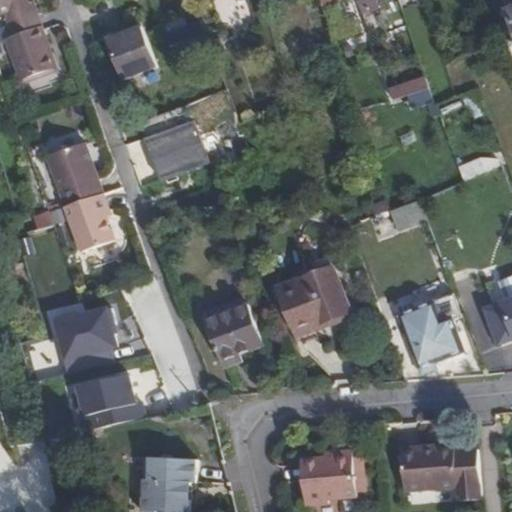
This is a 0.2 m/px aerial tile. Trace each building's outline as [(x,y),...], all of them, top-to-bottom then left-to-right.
[(0,0),(0,10),(3,9),(12,33),(4,36),(21,82),(60,68),(35,0),(32,0),(30,1),(21,4),(19,0),(0,0)] [(337,0),(324,0),(329,13),(340,9),(337,0)] [(358,0),(364,15),(385,7),(382,0),(358,0)] [(511,0),(502,0),(511,26),(511,0)] [(201,20),(165,34),(170,48),(207,35),(201,20)] [(227,21),(217,24),(217,26),(222,38),(232,34),(227,21)] [(158,63),(143,23),(111,35),(126,75),(158,63)] [(428,78),(392,86),(394,98),(430,90),(428,78)] [(139,117),(120,123),(121,126),(140,119),(139,117)] [(149,144),(140,119),(121,126),(130,150),(149,144)] [(110,207),(87,143),(50,156),(83,250),(115,238),(107,216),(104,209),(110,207)] [(495,153),(460,167),(466,181),(500,167),(495,153)] [(382,203),(385,215),(400,209),(397,199),(382,203)] [(0,251),(14,246),(11,237),(0,241),(0,251)] [(255,294),(267,290),(247,240),(237,244),(255,294)] [(356,311),(338,265),(285,286),(305,335),(325,328),(324,324),(356,311)] [(458,321),(467,317),(459,295),(406,314),(427,372),(440,368),(439,363),(470,351),(458,321)] [(511,299),(487,309),(500,347),(511,342),(511,299)] [(252,301),(234,309),(249,350),(268,343),(252,301)] [(246,351),(249,350),(234,309),(210,317),(225,359),(246,351)] [(60,314),(63,369),(118,366),(115,311),(60,314)] [(248,357),(246,351),(225,359),(228,365),(248,357)] [(79,384),(84,414),(138,406),(133,376),(79,384)] [(456,499),(482,496),(479,448),(455,450),(455,447),(403,450),(406,488),(455,484),(456,499)] [(325,460),(302,461),(306,506),(331,505),(331,501),(357,498),(356,494),(353,458),(352,452),(333,453),(333,459),(325,460)] [(200,480),(201,457),(176,456),(173,453),(166,453),(163,456),(152,456),(152,478),(147,478),(147,496),(146,496),(146,511),(161,511),(161,510),(171,510),(171,511),(193,511),(195,480),(200,480)] [(365,458),(353,458),(356,494),(367,494),(365,458)]
